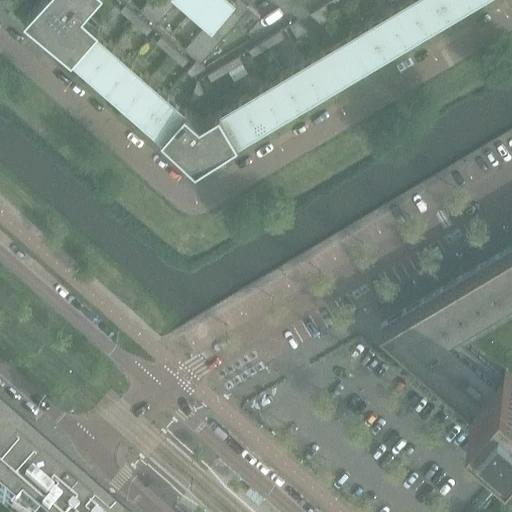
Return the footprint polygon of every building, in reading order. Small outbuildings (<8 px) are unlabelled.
[(85,10),(93,0),(37,0),(26,13),(44,29),(73,54),(97,27),(101,24),(85,10)] [(180,0),(192,10),(201,0),(147,0),(140,9),(156,23),(176,0),(180,0)] [(200,61),(235,22),(249,6),(242,0),(201,0),(192,10),(206,22),(184,47),(197,59),(200,61)] [(431,24),(416,0),(400,0),(392,5),(410,36),(431,24)] [(452,12),(444,0),(416,0),(431,24),(452,12)] [(471,0),(444,0),(452,12),(471,0)] [(333,16),(325,3),(310,12),(322,23),(333,16)] [(139,16),(125,4),(120,10),(133,22),(139,16)] [(410,36),(392,5),(371,18),(390,48),(410,36)] [(260,16),(249,6),(235,22),(246,32),(260,16)] [(147,34),(152,28),(139,16),(133,22),(147,34)] [(390,48),(371,18),(331,41),(325,45),(343,76),(359,67),(390,48)] [(309,30),(297,20),(290,24),(297,37),(309,30)] [(91,70),(115,43),(97,27),(73,54),(91,70)] [(268,46),(284,37),(280,30),(264,39),(268,46)] [(175,47),(161,35),(156,41),(170,53),(175,47)] [(252,56),(268,46),(264,39),(248,49),(252,56)] [(109,86),(133,59),(115,43),(91,70),(109,86)] [(343,76),(325,45),(303,58),(322,89),(343,76)] [(188,59),(175,47),(170,53),(183,65),(188,59)] [(227,71),(242,62),(238,55),(223,64),(227,71)] [(322,89),(303,58),(283,70),(301,101),(322,89)] [(127,102),(151,74),(133,59),(109,86),(127,102)] [(192,75),(206,67),(200,61),(197,59),(186,70),(192,75)] [(211,80),(227,71),(223,64),(207,73),(211,80)] [(301,101),(283,70),(262,83),(280,114),(301,101)] [(145,118),(169,90),(151,74),(127,102),(145,118)] [(205,93),(197,79),(196,80),(188,103),(205,93)] [(280,114),(262,83),(241,95),(260,126),(280,114)] [(163,133),(187,106),(169,90),(145,118),(163,133)] [(260,126),(241,95),(220,107),(239,138),(260,126)] [(239,138),(220,107),(202,119),(187,106),(163,133),(197,163),(239,138)] [(471,403),(511,438),(511,245),(381,324),(398,339),(471,403)] [(98,511),(0,425),(0,511),(98,511)]
